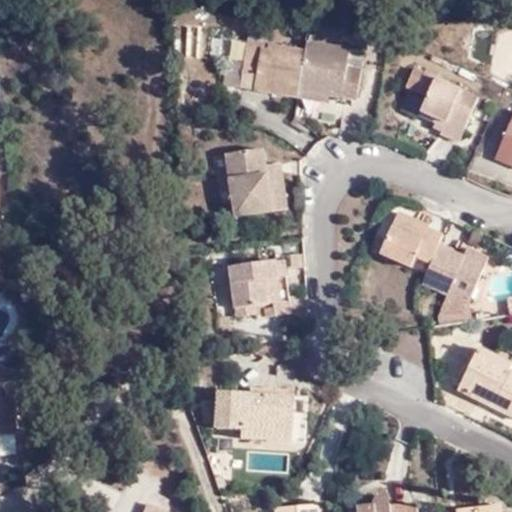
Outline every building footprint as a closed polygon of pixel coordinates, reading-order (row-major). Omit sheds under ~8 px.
[(307,42),(306,49),(298,89),(327,93),(355,98),(363,52),(307,42)] [(252,89),(297,96),(298,89),(306,49),(267,43),(266,50),(261,50),(258,62),(245,60),(240,85),(251,86),(252,89)] [(440,128),(437,135),(454,143),(474,99),(420,75),(413,91),(426,97),(416,117),(431,124),(440,128)] [(327,93),(298,89),(297,96),(326,101),(327,93)] [(511,166),(511,114),(493,158),(511,166)] [(428,131),(437,135),(440,128),(431,124),(428,131)] [(264,192),(261,165),(260,149),(224,153),(230,216),(284,209),(281,190),(264,192)] [(278,163),(261,165),(264,192),(281,190),(278,163)] [(413,258),(426,265),(426,264),(435,243),(440,233),(425,227),(422,233),(406,225),(409,220),(394,214),(376,253),(407,267),(413,258)] [(425,227),(409,220),(406,225),(422,233),(425,227)] [(474,233),(468,245),(477,250),(483,237),(475,232),(475,233),(474,233)] [(426,265),(417,284),(442,295),(445,291),(466,301),(485,259),(464,248),(460,255),(435,243),(426,264),(426,265)] [(230,311),(250,309),(259,308),(261,319),(286,317),(280,262),(225,269),(230,311)] [(251,317),(250,309),(230,311),(231,320),(251,317)] [(223,320),(210,322),(212,338),(224,337),(223,320)] [(473,352),(461,373),(469,377),(459,395),(511,423),(511,380),(503,375),(506,370),(473,352)] [(0,430),(20,429),(15,364),(0,364),(0,430)] [(452,392),(459,395),(469,377),(461,373),(452,392)] [(307,439),(306,395),(295,396),(296,439),(307,439)] [(280,415),(280,398),(216,396),(214,433),(238,435),(237,444),(286,446),(287,415),(280,415)] [(288,399),(280,398),(280,415),(287,415),(288,399)] [(417,511),(417,508),(390,510),(387,503),(387,501),(385,500),(382,499),(380,498),(377,498),(375,500),(373,501),(372,504),(370,508),(355,510),(355,511),(417,511)]
